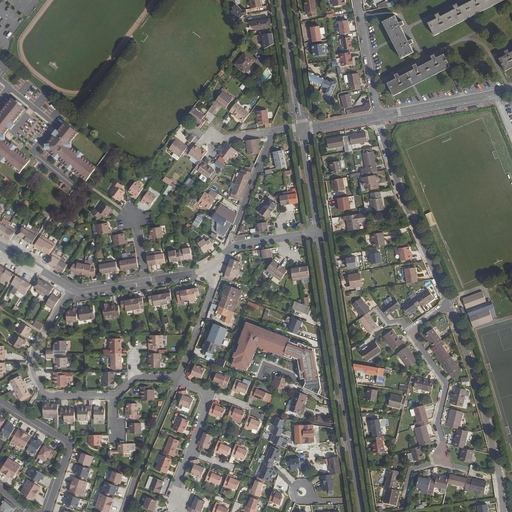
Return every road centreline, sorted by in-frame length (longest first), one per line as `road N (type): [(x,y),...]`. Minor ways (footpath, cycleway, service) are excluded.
road 1 (residential): [(502,511),(478,389),(377,115)]
road 2 (secondary): [(317,233),(360,501)]
road 3 (residential): [(70,288),(31,357),(42,391),(115,395),(135,377),(178,377)]
road 4 (residential): [(178,377),(210,394),(171,499),(179,511)]
road 5 (residential): [(0,402),(69,444),(46,511)]
road 6 (residential): [(144,282),(193,274),(237,245),(281,238)]
road 7 (residential): [(511,88),(377,115)]
road 8 (secondary): [(300,128),(281,0)]
